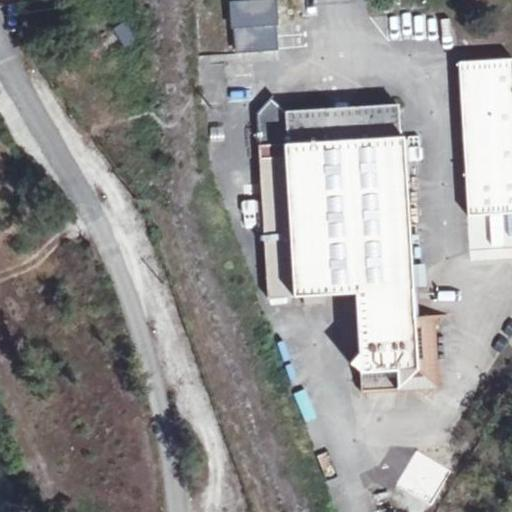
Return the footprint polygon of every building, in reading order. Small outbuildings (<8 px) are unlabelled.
[(270,0),(258,0),(224,3),(226,29),(230,30),(233,55),(271,52),(269,23),(272,22),(270,0)] [(124,32),(113,39),(123,54),(133,48),(124,32)] [(95,50),(82,56),(91,71),(103,64),(95,50)] [(511,60),(479,64),(459,66),(468,176),(488,175),(511,173),(511,60)] [(259,147),(400,139),(397,106),(287,113),(270,100),(256,114),(259,147)] [(400,139),(259,147),(272,297),(356,293),(361,354),(353,365),(363,373),(365,393),(441,385),(436,289),(412,290),(400,139)] [(258,218),(258,200),(242,200),(242,218),(258,218)] [(374,506),(387,501),(381,483),(368,488),(374,506)]
